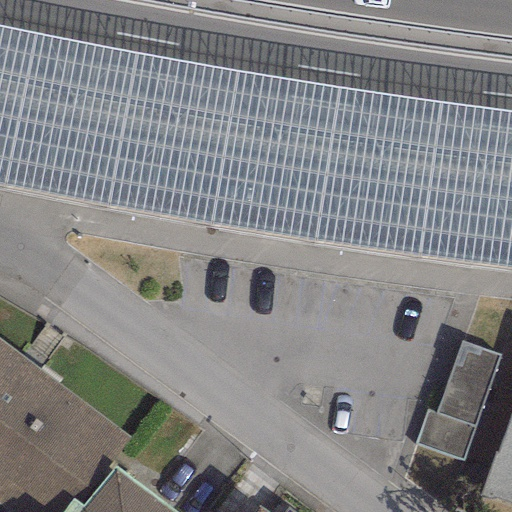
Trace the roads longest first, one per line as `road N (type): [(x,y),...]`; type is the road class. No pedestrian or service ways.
road 1 (motorway): [(0,26),(318,85),(511,110)]
road 2 (primary): [(0,135),(261,184),(511,219)]
road 3 (residential): [(0,229),(511,294)]
road 4 (residential): [(371,511),(0,245)]
